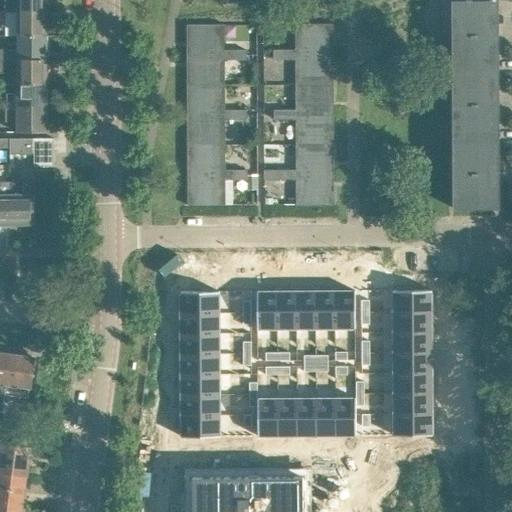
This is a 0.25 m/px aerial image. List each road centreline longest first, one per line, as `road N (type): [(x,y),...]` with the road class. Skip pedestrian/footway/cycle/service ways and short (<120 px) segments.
road 1 (residential): [(494,237),(108,236)]
road 2 (residential): [(474,511),(492,488),(494,237)]
road 3 (residential): [(108,236),(104,0)]
road 4 (residential): [(81,511),(107,328)]
